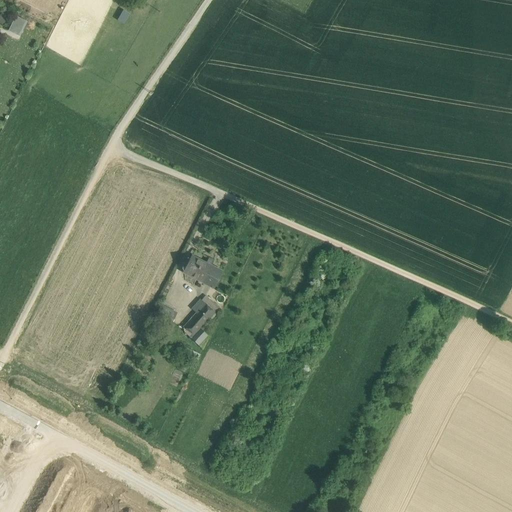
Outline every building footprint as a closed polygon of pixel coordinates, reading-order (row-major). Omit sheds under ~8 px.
[(14,15),(7,30),(19,35),(26,20),(14,15)] [(211,265),(206,263),(191,256),(183,272),(213,287),(221,272),(211,266),(211,265)] [(215,312),(200,300),(196,305),(200,308),(196,313),(194,315),(205,323),(215,312)] [(176,313),(161,306),(155,317),(170,325),(176,313)] [(205,323),(194,315),(190,320),(200,329),(205,323)] [(200,329),(190,320),(184,327),(187,330),(185,333),(199,346),(207,335),(200,329)] [(214,341),(207,335),(199,346),(206,352),(214,341)]
